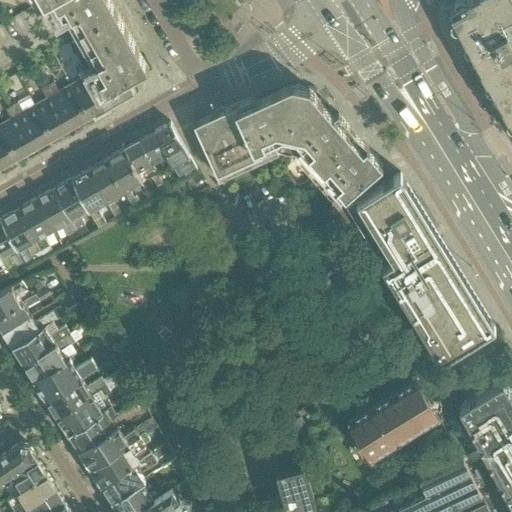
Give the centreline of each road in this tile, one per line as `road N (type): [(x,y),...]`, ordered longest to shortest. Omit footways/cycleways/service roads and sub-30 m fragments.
road 1 (residential): [(213,83),(0,200)]
road 2 (unknown): [(315,346),(347,400),(420,356)]
road 3 (secondary): [(421,118),(422,96),(363,0)]
road 4 (secondary): [(327,23),(421,118)]
road 5 (residential): [(213,83),(327,23)]
